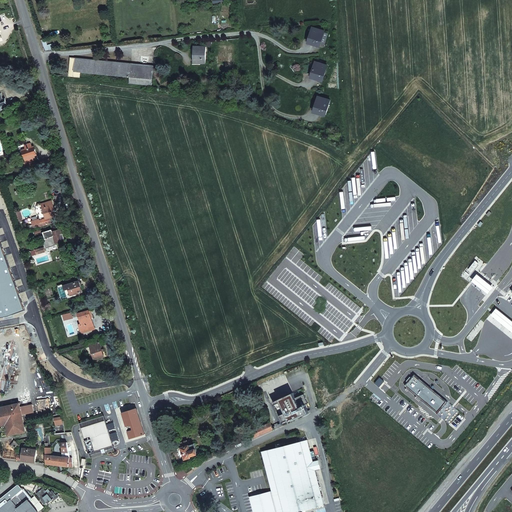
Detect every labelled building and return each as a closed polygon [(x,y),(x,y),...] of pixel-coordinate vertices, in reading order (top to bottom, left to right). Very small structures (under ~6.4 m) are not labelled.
[(320,47),(320,46),(324,34),(325,32),(313,28),(308,43),(320,47)] [(194,47),(194,48),(195,51),(192,51),(192,63),(206,64),(206,47),(194,47)] [(129,83),(151,85),(153,66),(71,58),(69,73),(64,72),(64,76),(79,77),(80,73),(129,77),(129,83)] [(327,66),(316,62),(311,78),(322,81),(327,66)] [(330,100),(319,97),(314,112),(326,116),(330,100)] [(30,143),(25,145),(26,148),(22,150),(26,163),(25,163),(26,168),(35,165),(34,161),(36,160),(35,156),(37,155),(34,147),(31,147),(30,143)] [(40,162),(42,169),(51,166),(49,160),(40,162)] [(40,204),(45,218),(39,220),(39,219),(33,221),(35,228),(54,223),(53,218),(56,217),(51,201),(40,204)] [(44,239),(47,248),(55,246),(55,244),(63,242),(60,234),(62,234),(60,230),(52,232),(51,231),(43,233),(45,239),(44,239)] [(486,264),(477,256),(461,276),(488,297),(496,287),(479,273),(486,264)] [(83,292),(79,281),(57,288),(60,301),(66,299),(66,297),(64,290),(68,289),(71,296),(83,292)] [(511,319),(497,307),(487,319),(511,339),(511,319)] [(89,311),(79,314),(81,323),(79,324),(82,333),(94,330),(89,311)] [(94,360),(104,358),(100,342),(89,344),(94,360)] [(448,401),(416,374),(406,386),(440,412),(448,401)] [(268,398),(280,427),(303,416),(316,410),(305,384),(306,384),(303,378),(302,377),(276,390),(278,393),(268,398)] [(18,404),(16,405),(0,408),(0,428),(2,438),(25,432),(21,416),(33,413),(31,405),(19,408),(18,404)] [(145,434),(137,408),(122,413),(127,429),(130,439),(145,434)] [(80,423),(81,428),(106,420),(104,416),(80,423)] [(62,418),(55,419),(56,426),(63,425),(62,418)] [(106,420),(81,428),(89,453),(114,446),(106,420)] [(254,430),(256,437),(256,438),(273,430),(271,422),(254,430)] [(194,444),(181,448),(185,460),(193,457),(193,456),(198,454),(194,444)] [(313,466),(307,444),(263,457),(266,469),(273,496),(277,511),(315,511),(325,509),(315,474),(321,472),(319,465),(313,466)] [(17,456),(17,460),(28,462),(35,463),(37,446),(23,445),(22,454),(20,454),(19,456),(17,456)] [(114,446),(89,453),(90,458),(115,450),(114,446)] [(46,455),(45,464),(58,465),(73,467),(72,459),(69,459),(69,458),(62,457),(51,455),(50,449),(45,448),(46,455)] [(10,500),(0,507),(0,511),(35,511),(28,502),(31,500),(23,490),(18,493),(14,488),(11,490),(15,496),(10,500)] [(253,511),(277,511),(273,496),(251,502),(253,511)] [(31,500),(28,502),(35,511),(39,511),(44,509),(35,497),(31,500)]
